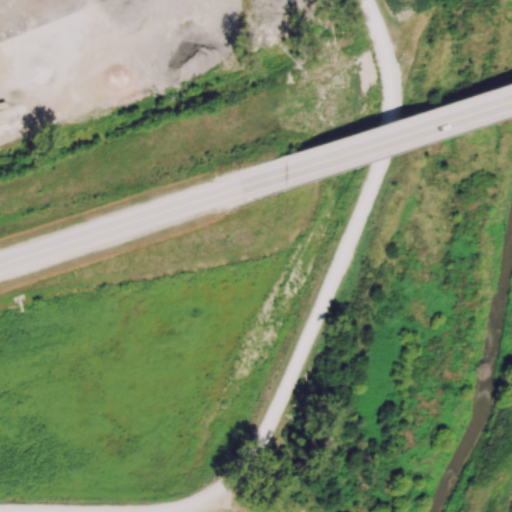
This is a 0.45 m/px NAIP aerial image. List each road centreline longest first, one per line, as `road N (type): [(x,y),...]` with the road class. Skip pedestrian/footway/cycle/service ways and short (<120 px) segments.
road 1 (tertiary): [(367,0),(393,86),(379,168),(249,467),(226,493),(180,511)]
road 2 (secondary): [(287,174),(0,269)]
road 3 (secondary): [(511,100),(287,174)]
